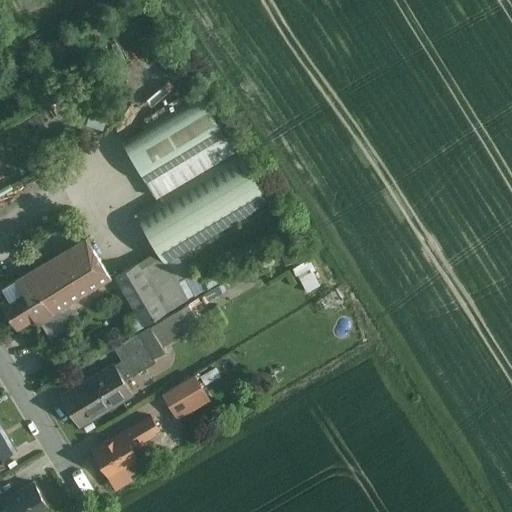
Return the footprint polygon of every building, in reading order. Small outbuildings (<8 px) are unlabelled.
[(202,96),(123,142),(146,181),(225,134),(202,96)] [(225,134),(146,181),(156,198),(235,151),(238,149),(228,132),(225,134)] [(239,150),(135,213),(157,249),(166,264),(168,263),(269,202),(239,150)] [(21,290),(1,301),(18,327),(35,317),(38,322),(40,321),(73,302),(111,278),(87,237),(15,280),(21,290)] [(157,249),(137,261),(167,310),(189,297),(168,263),(166,264),(157,249)] [(297,263),(309,290),(326,282),(314,255),(297,263)] [(137,261),(115,275),(136,310),(126,316),(135,329),(145,324),(167,310),(137,261)] [(115,364),(61,395),(79,425),(132,393),(125,380),(115,364)] [(194,374),(163,392),(176,414),(207,396),(194,374)] [(124,431),(94,449),(113,482),(129,473),(124,466),(139,457),(136,451),(145,445),(141,439),(159,428),(151,415),(124,431)] [(0,456),(15,448),(0,422),(0,456)] [(5,503),(0,505),(0,511),(42,511),(50,507),(34,480),(3,499),(5,503)]
